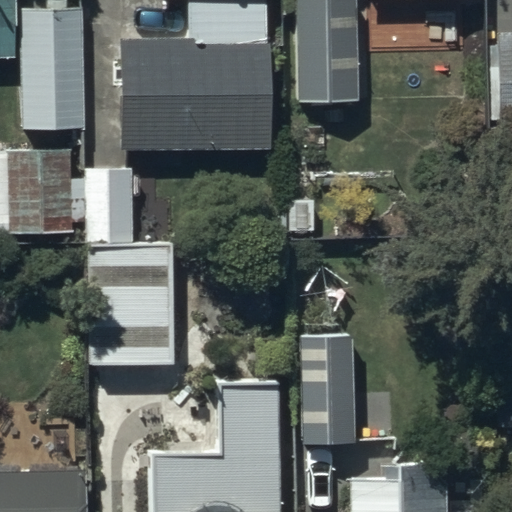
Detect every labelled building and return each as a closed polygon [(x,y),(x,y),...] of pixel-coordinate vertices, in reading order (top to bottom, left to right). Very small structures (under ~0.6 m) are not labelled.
[(264,154),(263,0),(147,0),(148,4),(185,4),(185,44),(114,45),(114,154),(264,154)] [(350,19),(349,0),(290,0),(292,107),(352,106),(352,98),(365,98),(364,19),(350,19)] [(78,132),(77,13),(16,13),(17,132),(78,132)] [(511,34),(481,35),(482,132),(511,131),(511,34)] [(66,151),(0,152),(0,236),(65,236),(65,225),(81,225),(85,370),(168,368),(165,245),(126,246),(124,173),(80,174),(80,182),(67,182),(66,151)] [(284,213),(253,213),(253,276),(284,276),(284,233),(309,234),(310,202),(284,202),(284,213)] [(511,430),(511,256),(488,257),(493,431),(511,430)] [(346,342),(294,344),(297,448),(350,447),(346,342)] [(272,511),(270,383),(211,383),(212,458),(144,459),(144,511),(272,511)] [(342,486),(342,511),(441,511),(440,470),(389,471),(389,486),(342,486)] [(0,511),(79,511),(79,476),(0,476),(0,511)]
